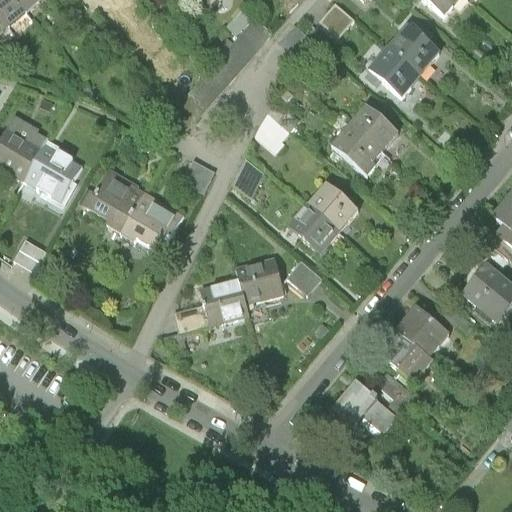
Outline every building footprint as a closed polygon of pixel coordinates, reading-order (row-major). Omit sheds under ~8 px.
[(16,0),(0,0),(0,19),(10,31),(29,16),(16,0)] [(16,0),(29,16),(48,0),(16,0)] [(418,0),(444,21),(461,0),(418,0)] [(0,39),(10,31),(0,19),(0,39)] [(160,130),(176,144),(273,38),(256,23),(160,130)] [(324,56),(295,29),(278,46),(307,74),(324,56)] [(408,34),(389,56),(419,83),(438,61),(408,34)] [(400,104),(419,83),(389,56),(370,78),(400,104)] [(267,118),(255,142),(274,160),(283,150),(280,146),(298,126),(277,107),(267,118)] [(365,112),(348,132),(380,159),(397,139),(365,112)] [(371,169),(380,159),(348,132),(331,153),(367,182),(375,172),(371,169)] [(6,135),(0,146),(0,172),(24,186),(31,174),(41,155),(6,135)] [(47,144),(41,155),(31,174),(65,193),(82,163),(47,144)] [(255,199),(270,175),(249,162),(234,186),(255,199)] [(206,173),(193,166),(181,187),(194,194),(206,173)] [(108,231),(121,238),(143,198),(136,194),(138,191),(112,175),(88,215),(110,227),(108,231)] [(328,188),(308,210),(341,238),(360,216),(328,188)] [(133,245),(136,241),(161,256),(182,221),(143,198),(121,238),(133,245)] [(321,260),(341,238),(308,210),(289,232),(321,260)] [(40,275),(51,252),(19,237),(15,248),(21,251),(15,264),(40,275)] [(506,322),(511,314),(511,275),(493,260),(467,292),(506,322)] [(236,275),(239,285),(245,310),(283,300),(274,265),(236,275)] [(321,287),(300,269),(286,284),(308,303),(321,287)] [(239,285),(201,295),(205,310),(210,332),(248,322),(245,310),(239,285)] [(457,333),(423,304),(403,328),(406,331),(436,357),(457,333)] [(210,332),(205,310),(172,319),(178,340),(210,332)] [(441,360),(436,357),(406,331),(387,354),(421,383),(441,360)] [(406,416),(362,379),(336,411),(357,429),(371,414),(392,432),(406,416)]
